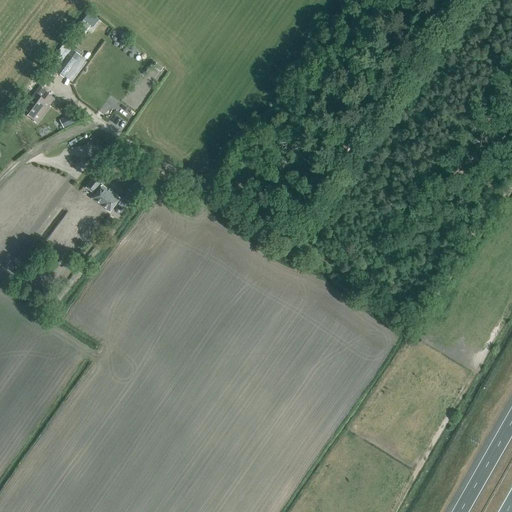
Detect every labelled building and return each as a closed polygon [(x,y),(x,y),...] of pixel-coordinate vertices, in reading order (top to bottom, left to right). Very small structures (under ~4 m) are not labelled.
[(89,12),(83,20),(92,27),(98,19),(89,12)] [(125,39),(117,33),(112,39),(121,46),(125,39)] [(63,78),(76,60),(67,54),(54,71),(63,78)] [(53,68),(48,65),(43,72),(47,75),(53,68)] [(38,83),(42,86),(48,77),(44,74),(38,83)] [(23,113),(37,124),(55,100),(39,88),(22,109),(25,111),(23,113)] [(79,121),(75,112),(68,116),(72,124),(79,121)] [(92,193),(103,179),(97,174),(86,188),(92,193)] [(135,199),(145,186),(137,179),(126,193),(135,199)] [(110,212),(119,199),(101,185),(92,199),(110,212)]
